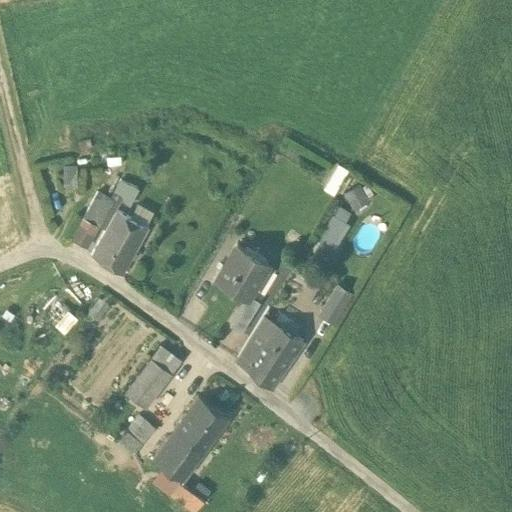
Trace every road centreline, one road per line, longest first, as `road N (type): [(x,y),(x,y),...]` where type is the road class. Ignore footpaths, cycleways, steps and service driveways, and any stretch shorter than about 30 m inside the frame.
road 1 (unclassified): [(410,511),(64,250),(43,247),(0,265)]
road 2 (track): [(0,74),(43,247)]
